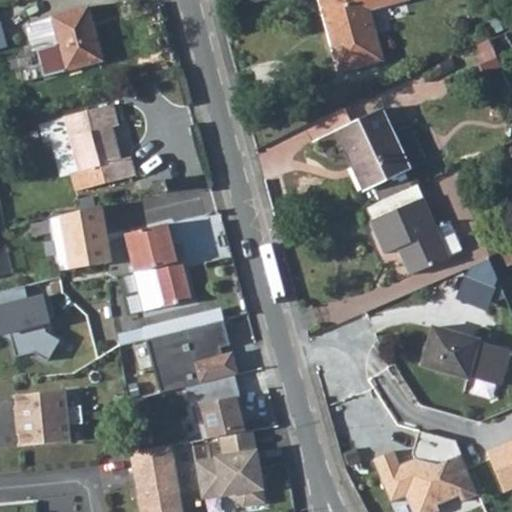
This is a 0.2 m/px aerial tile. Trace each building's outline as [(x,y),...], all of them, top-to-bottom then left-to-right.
[(413,0),(328,0),(347,72),(388,60),(376,14),(414,4),(413,0)] [(90,7),(53,16),(32,21),(39,49),(45,76),(67,71),(104,62),(90,7)] [(511,32),(492,42),(499,60),(511,53),(511,32)] [(115,103),(68,115),(85,187),(136,175),(132,156),(121,159),(113,125),(121,124),(115,103)] [(382,111),(338,134),(353,168),(358,165),(371,193),(412,174),(411,168),(429,160),(413,127),(395,136),(382,111)] [(152,183),(155,192),(166,189),(164,179),(152,183)] [(422,197),(371,220),(385,251),(398,246),(410,274),(448,257),(422,197)] [(101,205),(60,215),(68,270),(105,264),(111,263),(101,205)] [(167,222),(125,233),(134,272),(151,267),(161,306),(191,299),(180,257),(175,258),(167,222)] [(474,259),(460,298),(488,308),(502,269),(474,259)] [(25,287),(0,293),(0,328),(2,336),(10,334),(17,359),(35,354),(49,362),(61,341),(47,334),(44,325),(50,323),(44,298),(29,301),(25,287)] [(222,321),(145,340),(158,394),(184,387),(231,376),(235,375),(230,354),(220,356),(218,348),(228,346),(222,321)] [(510,355),(433,336),(425,373),(501,391),(510,355)] [(231,376),(184,387),(188,407),(193,406),(201,442),(217,439),(220,438),(220,437),(242,433),(236,411),(239,410),(231,376)] [(65,392),(16,396),(18,422),(83,416),(82,407),(67,408),(65,392)] [(18,422),(20,448),(70,443),(69,426),(84,424),(83,416),(18,422)] [(220,458),(196,463),(203,501),(228,496),(242,509),(264,504),(250,432),(242,433),(220,437),(220,438),(217,439),(220,458)] [(457,444),(420,435),(414,458),(416,463),(402,469),(397,456),(375,465),(394,508),(408,501),(414,499),(417,505),(435,511),(440,510),(462,500),(465,506),(481,499),(457,444)] [(511,443),(491,454),(509,493),(511,491),(511,443)] [(183,511),(171,446),(131,453),(141,511),(183,511)] [(414,499),(408,501),(412,511),(441,511),(440,510),(435,511),(417,505),(414,499)]
